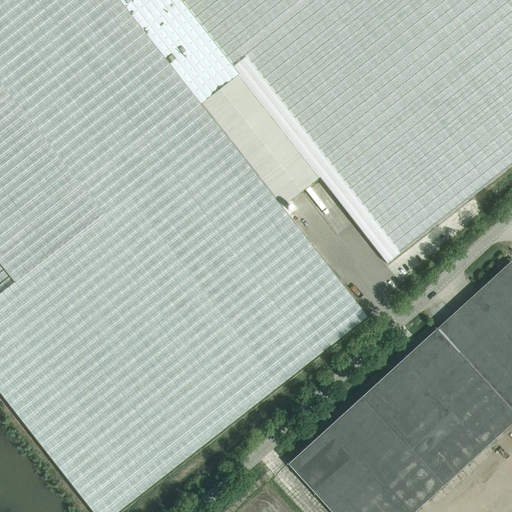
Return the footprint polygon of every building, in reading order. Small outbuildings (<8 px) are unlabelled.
[(0,0),(0,394),(92,511),(117,511),(368,317),(281,208),(318,179),(180,0),(0,0)] [(511,0),(180,0),(318,179),(353,221),(380,255),(386,263),(483,188),(511,165),(511,0)] [(507,265),(504,262),(482,283),(484,286),(436,330),(511,414),(511,264),(510,262),(507,265)] [(391,270),(398,280),(403,276),(395,266),(391,270)] [(330,511),(414,511),(511,423),(511,414),(436,330),(287,465),(330,511)]
